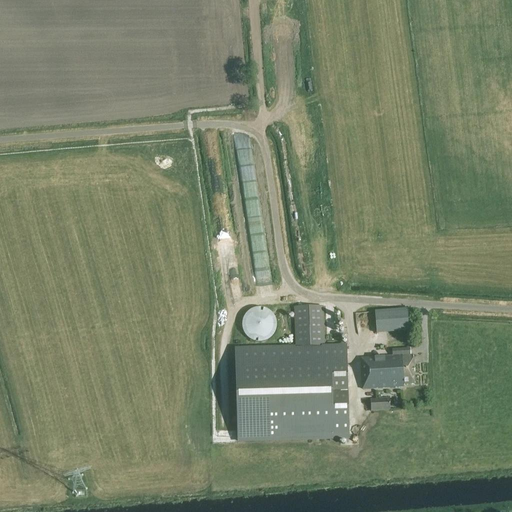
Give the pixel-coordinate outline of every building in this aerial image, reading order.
[(265,244),(250,248),(257,275),(272,271),(265,244)] [(322,307),(294,308),(295,348),(314,347),(314,349),(235,352),(238,442),(349,439),(346,348),(319,349),(319,347),(324,347),(322,307)] [(248,313),(244,317),(242,321),(242,326),(242,331),(244,336),(248,339),(252,342),(256,343),(261,343),(266,342),(270,339),(273,336),(275,331),(276,326),(275,321),(273,317),(270,313),(266,310),(261,309),(256,309),(252,310),(248,313)] [(407,310),(374,312),(374,313),(376,334),(408,332),(407,310)] [(391,350),(392,357),(360,359),(361,376),(358,376),(358,388),(362,387),(362,390),(403,388),(403,385),(414,385),(412,356),(410,356),(410,349),(391,350)] [(370,400),(371,412),(390,411),(389,399),(370,400)]
